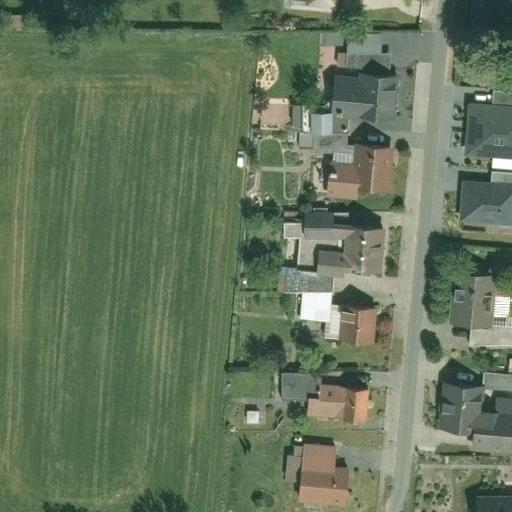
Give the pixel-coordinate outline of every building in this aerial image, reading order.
[(328,76),(328,120),(391,121),(391,77),(328,76)] [(462,153),(511,155),(511,89),(490,88),(490,100),(464,99),(462,153)] [(291,106),(291,135),(324,136),(325,107),(291,106)] [(351,151),(351,177),(323,176),(322,197),(356,198),(356,189),(390,190),(391,152),(351,151)] [(457,208),(511,207),(511,168),(488,169),(488,177),(457,177),(457,208)] [(511,208),(458,209),(458,220),(511,219),(511,208)] [(286,224),(285,262),(320,263),(321,225),(286,224)] [(334,225),(334,271),(377,271),(377,225),(334,225)] [(299,294),(299,321),(326,321),(326,272),(281,272),(281,294),(299,294)] [(450,276),(447,327),(490,329),(492,278),(450,276)] [(336,307),(337,341),(372,340),(371,306),(336,307)] [(511,332),(471,331),(471,350),(511,351),(511,332)] [(511,372),(488,372),(488,392),(511,393),(511,372)] [(275,402),(307,402),(307,419),(362,418),(361,387),(317,388),(317,378),(275,379),(275,402)] [(425,387),(423,428),(461,431),(463,389),(425,387)] [(473,422),(472,451),(511,452),(511,423),(473,422)] [(298,440),(295,499),(343,502),(345,464),(332,463),(334,442),(298,440)] [(511,511),(511,501),(470,502),(470,511),(511,511)]
